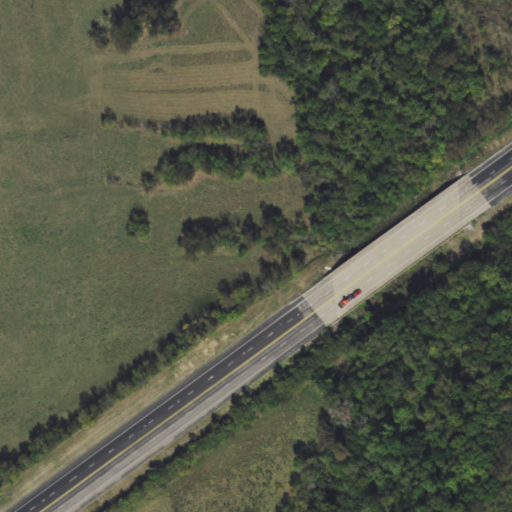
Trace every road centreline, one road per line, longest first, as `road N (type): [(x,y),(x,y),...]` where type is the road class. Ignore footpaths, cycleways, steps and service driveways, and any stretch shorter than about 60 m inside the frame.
road 1 (primary): [(45,511),(316,312)]
road 2 (primary): [(481,189),(316,312)]
